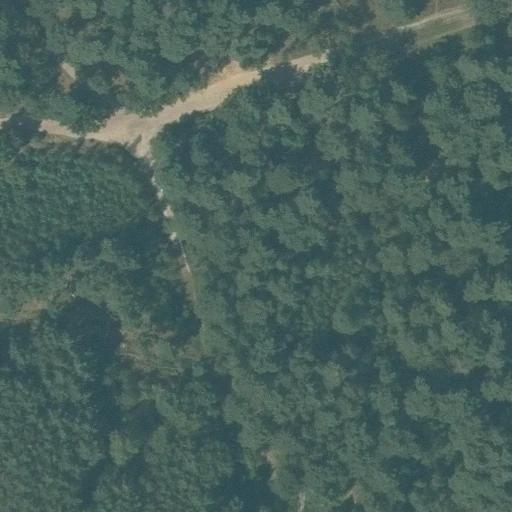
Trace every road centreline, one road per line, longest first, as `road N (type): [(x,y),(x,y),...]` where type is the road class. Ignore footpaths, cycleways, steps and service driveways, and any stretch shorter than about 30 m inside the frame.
road 1 (track): [(251,511),(127,118)]
road 2 (track): [(127,118),(511,5)]
road 3 (track): [(0,156),(127,118)]
